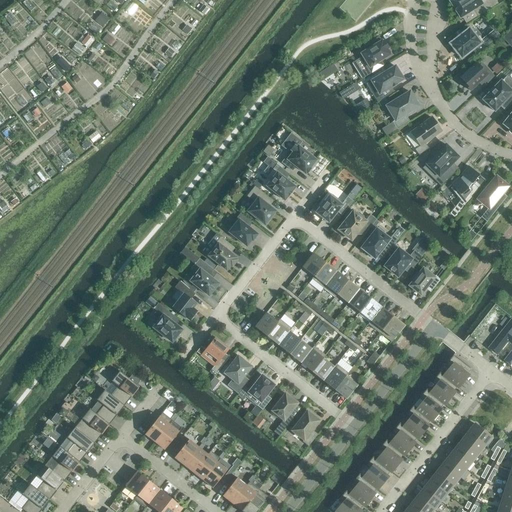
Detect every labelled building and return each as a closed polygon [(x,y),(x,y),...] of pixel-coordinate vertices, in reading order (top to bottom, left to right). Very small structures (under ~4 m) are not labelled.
[(461,17),(473,10),(477,16),(497,3),(495,0),(487,0),(482,3),(479,0),(449,0),(450,0),(449,0),(449,1),(450,1),(460,17),(460,18),(461,18),(461,17)] [(136,8),(129,3),(126,7),(133,12),(136,8)] [(109,19),(104,15),(98,23),(103,27),(109,19)] [(186,25),(182,30),(187,34),(191,29),(186,25)] [(494,28),(478,41),(479,39),(480,37),(479,35),(477,31),(475,31),(473,30),(471,31),(469,29),(450,44),(461,58),(471,50),(472,51),(474,53),(475,55),(500,36),(494,28)] [(113,38),(107,33),(102,39),(108,44),(113,38)] [(93,39),(88,35),(84,40),(89,44),(93,39)] [(371,73),(383,66),(380,60),(389,54),(386,49),(388,47),(384,41),(382,43),(381,41),(362,54),(363,56),(361,58),(371,73)] [(170,58),(174,52),(169,48),(164,53),(170,58)] [(96,55),(92,53),(87,59),(90,62),(96,55)] [(65,72),(70,67),(65,62),(60,67),(65,72)] [(483,88),(495,77),(489,71),(489,72),(482,64),(479,66),(476,63),(467,72),(465,70),(457,78),(462,83),(464,82),(466,84),(465,86),(470,91),(478,83),(483,88)] [(333,64),(320,72),(324,79),(338,71),(333,64)] [(497,73),(502,69),(498,64),(492,69),(497,73)] [(366,84),(377,102),(395,91),(394,91),(391,87),(403,79),(395,66),(367,84),(366,83),(366,84)] [(483,99),(482,100),(483,100),(494,111),(494,112),(495,111),(500,106),(503,103),(507,107),(511,101),(511,71),(506,77),(502,82),(501,81),(501,80),(500,81),(483,99)] [(81,80),(77,75),(72,78),(76,83),(81,80)] [(50,76),(45,80),(49,86),(54,82),(50,76)] [(47,88),(42,82),(37,86),(41,93),(47,88)] [(71,89),(67,83),(61,87),(66,93),(71,89)] [(397,129),(410,122),(405,114),(418,106),(410,92),(401,97),(400,95),(393,100),(394,101),(387,106),(395,120),(392,122),(397,129)] [(47,98),(41,103),(44,107),(51,103),(47,98)] [(366,99),(354,106),(358,113),(370,106),(366,99)] [(37,108),(31,112),(35,118),(41,113),(37,108)] [(511,112),(503,123),(503,124),(503,125),(509,129),(508,129),(511,132),(511,112)] [(114,118),(118,121),(122,116),(119,113),(114,118)] [(420,146),(415,150),(419,155),(428,148),(425,143),(441,131),(438,126),(435,122),(431,117),(411,132),(420,146)] [(6,128),(1,131),(5,137),(10,133),(6,128)] [(94,142),(101,136),(97,131),(89,137),(94,142)] [(85,150),(91,145),(88,140),(83,144),(81,146),(85,150)] [(282,163),(292,171),(296,166),(305,174),(306,173),(310,168),(316,160),(314,159),(315,158),(310,154),(309,154),(298,146),(297,147),(294,145),(290,150),(293,153),(288,159),(286,157),(282,163)] [(457,155),(453,151),(452,151),(445,145),(438,152),(437,151),(433,156),(434,156),(427,164),(423,168),(435,180),(441,186),(455,172),(449,166),(458,157),(457,156),(457,155)] [(289,174),(277,165),(268,176),(272,179),(271,180),(269,181),(267,183),(267,185),(266,186),(278,195),(279,197),(280,199),(282,199),(284,200),(288,195),(288,196),(289,195),(288,195),(290,192),(291,192),(291,191),(295,187),(285,179),(289,174)] [(476,182),(480,177),(478,176),(479,175),(469,166),(461,175),(462,176),(460,179),(459,178),(451,184),(453,186),(451,188),(457,196),(460,194),(463,197),(459,202),(464,207),(479,189),(472,183),(474,181),(476,182)] [(507,187),(496,178),(478,199),(489,208),(481,217),(486,221),(486,222),(504,200),(499,196),(507,187)] [(253,183),(259,188),(262,184),(256,179),(253,183)] [(276,211),(266,204),(270,198),(255,186),(250,192),(253,194),(250,199),(254,202),(247,211),(265,225),(276,211)] [(342,215),(353,201),(347,197),(341,205),(337,201),(338,199),(332,194),(330,196),(329,195),(324,202),(323,201),(321,206),(316,212),(328,222),(337,212),(342,215)] [(455,218),(460,211),(455,207),(449,214),(455,218)] [(358,212),(356,213),(353,211),(338,230),(351,240),(360,230),(364,234),(376,220),(370,216),(366,221),(363,219),(363,216),(358,212)] [(240,213),(236,218),(238,220),(229,232),(230,233),(229,235),(234,239),(235,237),(246,246),(251,240),(252,241),(257,234),(248,227),(251,222),(240,213)] [(397,240),(392,236),(390,239),(383,233),(384,232),(379,228),(378,229),(376,228),(361,248),(369,254),(367,255),(371,259),(373,257),(375,259),(383,248),(387,252),(397,240)] [(475,234),(470,229),(466,234),(471,239),(476,234),(475,234)] [(236,258),(227,250),(231,245),(220,237),(216,242),(218,244),(208,256),(226,270),(230,265),(232,266),(237,260),(235,259),(236,258)] [(398,248),(384,266),(398,277),(403,270),(407,265),(412,269),(422,256),(430,246),(422,239),(413,250),(414,250),(413,251),(409,257),(398,248)] [(325,263),(313,253),(313,254),(303,266),(302,267),(314,276),(325,263)] [(207,266),(199,259),(194,266),(199,269),(190,281),(193,284),(189,289),(193,293),(198,287),(209,296),(218,283),(209,276),(213,270),(212,270),(215,266),(211,262),(207,266)] [(314,276),(312,279),(323,288),(336,272),(325,263),(314,276)] [(421,295),(428,286),(433,289),(441,279),(435,275),(434,277),(423,268),(418,274),(416,273),(412,279),(413,280),(409,286),(421,295)] [(337,294),(347,281),(336,272),(323,288),(335,297),(337,294)] [(195,294),(193,293),(189,289),(179,281),(174,288),(183,294),(172,307),(189,320),(197,311),(192,308),(196,304),(191,299),(195,294)] [(337,294),(348,303),(359,289),(347,281),(337,294)] [(348,303),(359,312),(370,298),(359,289),(348,303)] [(371,321),(381,307),(370,298),(359,312),(370,320),(371,321)] [(312,303),(309,306),(320,315),(323,311),(312,303)] [(469,335),(485,347),(509,316),(494,304),(469,335)] [(158,318),(155,322),(156,324),(153,327),(172,342),(182,330),(172,322),(176,318),(162,306),(158,312),(162,315),(160,318),(158,318)] [(368,324),(379,333),(393,316),(381,307),(371,321),(370,320),(368,324)] [(323,311),(320,315),(326,320),(331,324),(334,320),(323,311)] [(255,326),(267,336),(278,322),(277,322),(266,313),(265,314),(256,326),(255,326)] [(404,326),(404,325),(393,316),(379,333),(391,342),(394,339),(394,338),(404,326)] [(511,317),(509,316),(485,347),(500,360),(511,344),(511,317)] [(278,345),(289,331),(289,332),(292,328),(280,319),(277,322),(278,322),(267,336),(278,345)] [(300,340),(289,332),(289,331),(278,345),(289,354),(300,340)] [(216,374),(226,362),(221,358),(229,349),(215,338),(205,350),(202,347),(198,352),(202,354),(201,355),(214,366),(211,370),(216,374)] [(311,349),(300,340),(289,354),(301,363),(311,349)] [(511,344),(500,360),(511,368),(511,344)] [(313,346),(311,349),(301,363),(312,372),(323,358),(325,355),(313,346)] [(375,361),(379,356),(374,352),(370,357),(375,361)] [(443,375),(440,372),(439,373),(457,387),(458,388),(468,375),(468,374),(471,369),(453,355),(446,364),(449,367),(443,375)] [(227,385),(238,394),(249,380),(244,376),(251,367),(238,356),(224,373),(232,379),(227,385)] [(372,366),(372,365),(375,361),(370,357),(366,361),(372,366)] [(334,367),(323,358),(312,372),(323,380),(334,367)] [(341,359),(338,364),(349,371),(352,366),(341,359)] [(323,380),(335,389),(345,376),(348,373),(336,364),(334,367),(323,380)] [(111,395),(104,390),(124,406),(121,403),(128,395),(131,397),(139,387),(119,371),(111,381),(118,386),(111,395)] [(457,387),(439,373),(432,381),(436,384),(430,392),(426,389),(426,390),(444,404),(445,405),(455,392),(454,391),(457,387)] [(274,385),(262,375),(261,376),(260,375),(256,381),(257,381),(250,391),(245,387),(238,395),(243,399),(245,396),(262,410),(271,399),(266,395),(274,385)] [(345,376),(335,389),(346,399),(347,398),(356,386),(357,386),(357,385),(345,376)] [(124,406),(104,390),(96,400),(103,405),(96,414),(90,409),(89,409),(109,425),(109,424),(106,422),(113,413),(116,416),(124,406)] [(444,404),(426,390),(419,398),(423,401),(417,409),(413,406),(412,407),(430,421),(431,422),(442,408),(441,408),(444,404)] [(285,393),(271,411),(272,411),(271,413),(277,418),(279,416),(283,420),(274,431),(279,436),(294,418),(289,414),(298,403),(285,393)] [(430,421),(412,407),(405,415),(409,418),(403,426),(399,423),(399,424),(417,438),(418,439),(428,425),(427,425),(430,421)] [(63,408),(58,413),(64,417),(67,413),(66,411),(63,408)] [(109,425),(89,409),(74,428),(94,443),(91,441),(98,432),(101,435),(109,425)] [(291,430),(303,440),(302,441),(308,446),(318,434),(312,430),(319,421),(320,421),(307,411),(306,411),(307,411),(292,430),(291,430)] [(145,434),(145,435),(155,442),(172,420),(162,412),(145,434)] [(56,414),(51,420),(56,424),(60,418),(56,414)] [(172,420),(155,442),(164,450),(168,445),(173,449),(184,436),(179,432),(182,428),(172,420)] [(417,438),(399,424),(392,432),(396,435),(390,442),(386,440),(385,441),(403,455),(404,456),(415,442),(414,441),(417,438)] [(471,427),(467,432),(484,445),(491,437),(475,424),(472,428),(471,427)] [(50,433),(57,438),(63,432),(56,426),(50,433)] [(66,451),(60,446),(59,447),(79,462),(76,460),(83,451),(86,453),(94,443),(74,428),(67,438),(73,443),(66,451)] [(462,440),(478,453),(484,445),(467,432),(464,436),(465,437),(462,440)] [(184,465),(198,447),(184,436),(173,449),(178,453),(174,458),(184,465)] [(458,443),(455,448),(472,461),(478,453),(462,440),(459,444),(458,443)] [(403,455),(385,441),(379,449),(382,452),(376,459),(373,456),(372,457),(390,472),(391,473),(401,459),(400,458),(403,455)] [(79,462),(59,447),(45,465),(64,481),(65,481),(62,478),(68,470),(71,472),(79,462)] [(194,473),(211,451),(210,451),(207,454),(198,447),(184,465),(194,473)] [(449,456),(465,469),(472,461),(455,448),(451,452),(452,453),(449,456)] [(203,480),(220,458),(219,457),(211,451),(194,473),(203,480)] [(446,459),(442,464),(459,477),(465,469),(449,456),(446,460),(446,459)] [(390,472),(372,457),(365,466),(369,469),(363,476),(359,473),(359,474),(376,488),(378,489),(388,476),(387,475),(390,472)] [(217,462),(220,459),(220,458),(203,480),(213,488),(227,470),(217,462)] [(436,472),(453,485),(459,477),(442,464),(439,468),(439,469),(436,472)] [(64,481),(45,465),(37,475),(44,480),(37,489),(30,484),(49,500),(50,500),(47,497),(54,488),(57,491),(64,481)] [(137,495),(149,481),(137,471),(126,486),(137,495)] [(221,480),(225,483),(232,474),(228,471),(221,480)] [(429,480),(430,481),(446,494),(453,485),(436,472),(434,476),(433,475),(429,480)] [(247,485),(246,485),(237,478),(232,474),(225,483),(230,487),(222,496),(232,503),(247,485)] [(376,488),(359,474),(352,483),(356,486),(350,493),(346,490),(345,491),(363,505),(364,506),(375,493),(373,492),(376,488)] [(149,481),(137,495),(134,499),(146,508),(149,504),(148,504),(160,490),(149,481)] [(249,481),(246,485),(247,485),(232,503),(242,511),(259,489),(249,481)] [(423,488),(440,501),(446,494),(430,481),(427,484),(427,483),(423,488)] [(49,500),(30,484),(22,494),(29,499),(21,509),(25,511),(34,511),(39,507),(42,510),(49,500)] [(420,493),(418,496),(434,509),(440,501),(423,488),(420,492),(420,493)] [(242,511),(243,511),(256,511),(269,497),(259,489),(242,511)] [(158,511),(160,511),(172,499),(160,490),(148,504),(149,504),(158,511)] [(511,492),(505,490),(502,500),(511,503),(511,492)] [(363,505),(345,491),(338,500),(342,503),(336,511),(359,511),(361,510),(360,509),(363,505)] [(410,504),(421,511),(431,511),(434,509),(418,496),(415,500),(414,499),(410,504)] [(179,511),(183,508),(172,499),(160,511),(179,511)] [(511,511),(511,503),(502,500),(499,510),(508,511),(511,511)] [(115,511),(116,511),(119,508),(113,503),(109,507),(115,511)]
